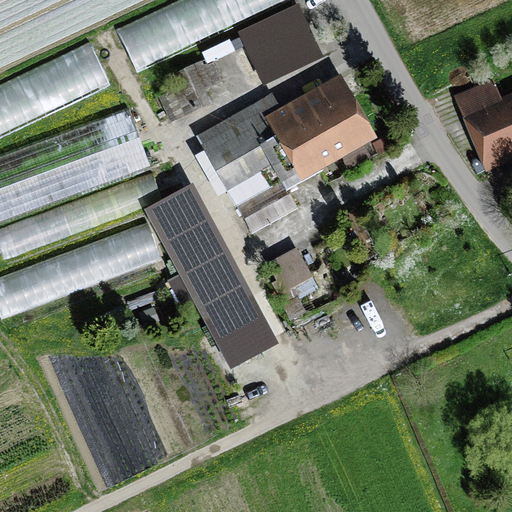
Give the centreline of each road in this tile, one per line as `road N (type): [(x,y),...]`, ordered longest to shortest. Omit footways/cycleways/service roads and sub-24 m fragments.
road 1 (track): [(378,44),(264,89),(176,137),(305,405)]
road 2 (track): [(92,511),(511,303)]
road 3 (residential): [(353,0),(446,154),(511,242)]
road 4 (track): [(438,141),(238,257)]
